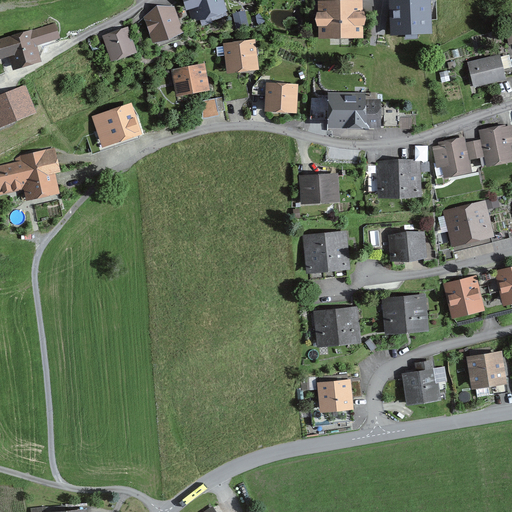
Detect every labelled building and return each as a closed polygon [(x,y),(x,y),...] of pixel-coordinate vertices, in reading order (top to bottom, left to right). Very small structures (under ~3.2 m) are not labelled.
[(191,20),(196,18),(196,20),(227,10),(223,0),(182,0),(186,11),(188,10),(191,20)] [(363,0),(318,0),(318,12),(315,18),(318,26),(319,39),(364,39),(364,26),(366,18),(364,11),(363,0)] [(427,2),(393,3),(394,31),(428,31),(427,2)] [(157,5),(143,17),(153,43),(184,32),(175,6),(157,5)] [(245,11),(233,13),(235,27),(248,24),(245,11)] [(32,30),(37,45),(60,38),(55,23),(32,30)] [(128,27),(102,35),(110,60),(135,52),(128,27)] [(32,30),(0,39),(0,59),(8,57),(12,71),(42,62),(37,45),(32,30)] [(255,39),(223,43),(227,73),(259,69),(255,39)] [(499,55),(466,64),(473,90),(506,81),(499,55)] [(173,75),(177,96),(210,90),(205,62),(176,67),(177,74),(173,75)] [(447,71),(438,74),(441,84),(450,82),(447,71)] [(298,86),(265,84),(264,114),(297,115),(298,86)] [(25,86),(0,96),(0,129),(36,114),(25,86)] [(364,128),(364,93),(326,93),(326,128),(364,128)] [(379,93),(364,93),(364,128),(379,127),(379,93)] [(92,153),(139,137),(132,118),(86,134),(92,153)] [(511,126),(478,132),(480,141),(483,159),(485,170),(511,165),(511,126)] [(465,143),(464,138),(436,143),(437,150),(432,150),(435,170),(440,169),(442,179),(470,174),(468,162),(465,143)] [(480,141),(465,143),(468,162),(483,159),(480,141)] [(23,163),(0,168),(0,196),(23,191),(25,203),(60,195),(55,175),(60,174),(54,149),(22,157),(23,163)] [(375,161),(377,199),(421,197),(420,159),(375,161)] [(337,175),(298,176),(300,205),(339,203),(337,175)] [(442,217),(452,252),(511,235),(511,211),(508,198),(442,217)] [(386,234),(389,262),(434,258),(431,229),(386,234)] [(348,231),(302,236),(306,275),(351,271),(348,231)] [(511,268),(494,272),(503,307),(511,305),(511,268)] [(440,287),(450,320),(487,310),(477,277),(440,287)] [(429,336),(426,296),(380,300),(383,339),(429,336)] [(357,308),(313,312),(317,349),(361,345),(357,308)] [(465,357),(470,391),(508,386),(504,352),(465,357)] [(415,373),(401,375),(406,407),(452,400),(448,368),(435,370),(434,361),(414,365),(415,373)] [(352,412),(349,379),(318,382),(320,414),(352,412)]
